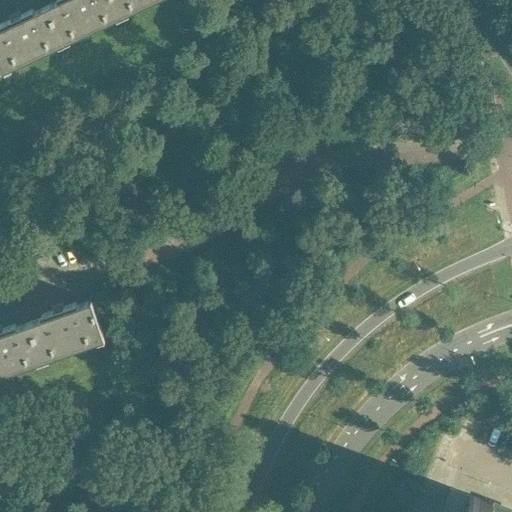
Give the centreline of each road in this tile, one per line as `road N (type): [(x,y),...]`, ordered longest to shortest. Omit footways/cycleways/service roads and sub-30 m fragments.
road 1 (tertiary): [(511,241),(413,280),(338,343),(277,422),(242,511)]
road 2 (tertiary): [(313,511),(374,415),(444,356),(511,327)]
